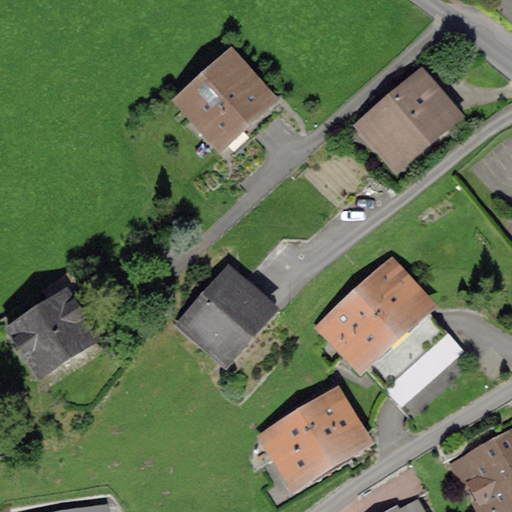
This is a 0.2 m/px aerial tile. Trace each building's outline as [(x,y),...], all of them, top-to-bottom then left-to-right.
[(232,152),(276,112),(231,61),(186,101),(232,152)] [(420,79),(365,125),(396,162),(451,115),(420,79)] [(327,326),(360,363),(423,306),(390,269),(327,326)] [(9,331),(37,375),(96,337),(69,297),(76,292),(72,272),(43,290),(51,303),(9,331)] [(229,278),(188,324),(225,357),(266,311),(229,278)] [(401,407),(466,352),(450,334),(385,388),(401,407)] [(270,438),(296,480),(360,441),(334,399),(270,438)] [(465,469),(489,511),(501,511),(511,506),(511,437),(510,435),(481,451),(485,458),(465,469)]
